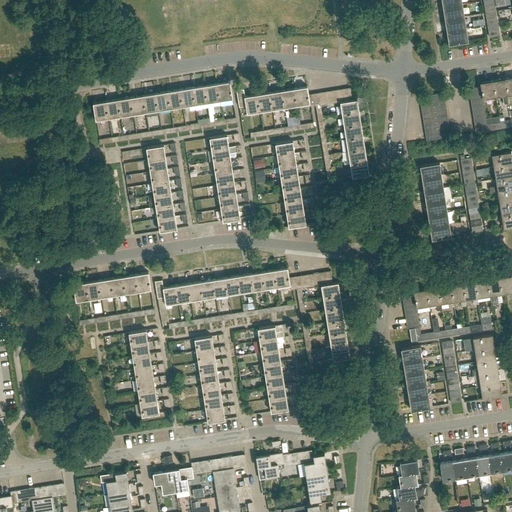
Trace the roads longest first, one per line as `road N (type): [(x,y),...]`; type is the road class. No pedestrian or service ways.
road 1 (unclassified): [(0,94),(239,58),(404,70)]
road 2 (residential): [(11,273),(228,239),(384,255)]
road 3 (unclassified): [(384,255),(404,70)]
road 4 (unclassified): [(365,434),(384,255)]
road 5 (residential): [(365,434),(511,415)]
